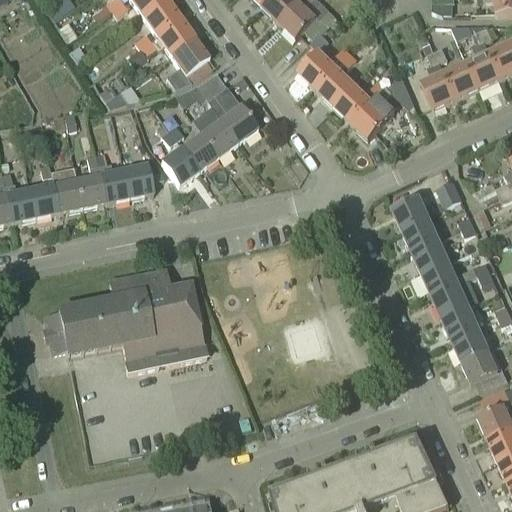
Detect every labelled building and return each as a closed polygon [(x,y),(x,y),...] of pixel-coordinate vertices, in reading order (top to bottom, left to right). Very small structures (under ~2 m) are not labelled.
[(113,0),(103,8),(109,17),(133,0),(123,0),(125,2),(119,7),(113,0)] [(160,0),(133,0),(109,17),(114,23),(121,17),(124,21),(134,13),(141,24),(166,7),(160,0)] [(246,0),(259,12),(270,0),(246,0)] [(289,0),(270,0),(259,12),(277,29),(297,7),(289,0)] [(451,0),(429,0),(430,16),(440,20),(450,20),(449,8),(452,8),(451,0)] [(511,0),(452,0),(452,2),(481,2),(481,7),(494,7),(494,20),(511,20),(511,0)] [(166,7),(141,24),(153,41),(147,46),(149,49),(180,27),(166,7)] [(297,7),(277,29),(295,46),(315,24),(297,7)] [(180,27),(149,49),(155,57),(161,52),(170,64),(194,47),(180,27)] [(57,34),(66,49),(76,43),(67,28),(57,34)] [(476,65),(465,69),(478,96),(500,86),(488,59),(483,49),(490,46),(484,31),(466,32),(474,51),(470,53),(476,65)] [(141,40),(131,48),(138,56),(142,61),(151,54),(141,40)] [(194,47),(170,64),(183,82),(174,89),(179,95),(189,91),(210,76),(204,68),(208,65),(194,47)] [(511,50),(511,49),(488,59),(500,86),(511,80),(511,50)] [(77,51),(67,59),(76,71),(86,63),(77,51)] [(440,55),(433,58),(438,69),(446,66),(440,55)] [(138,56),(125,66),(133,76),(146,66),(142,61),(138,56)] [(317,57),(297,78),(314,95),(335,74),(317,57)] [(433,58),(426,61),(431,72),(438,69),(433,58)] [(349,59),(341,68),(347,74),(356,65),(349,59)] [(465,69),(443,80),(455,107),(478,96),(465,69)] [(335,74),(314,95),(332,112),(352,91),(335,74)] [(129,78),(118,88),(125,97),(137,87),(129,78)] [(215,79),(195,93),(206,109),(199,114),(207,125),(222,115),(214,103),(226,95),(215,79)] [(443,80),(420,90),(432,117),(455,107),(443,80)] [(386,90),(391,99),(397,109),(408,103),(397,84),(386,90)] [(378,87),(370,96),(376,102),(385,93),(378,87)] [(352,91),(332,112),(349,129),(370,108),(352,91)] [(104,94),(98,99),(104,108),(111,103),(104,94)] [(104,108),(108,114),(126,110),(118,98),(111,103),(104,108)] [(370,108),(349,129),(367,146),(387,125),(370,108)] [(239,112),(219,126),(236,150),(256,136),(239,112)] [(63,121),(66,138),(75,136),(72,118),(62,120),(63,121)] [(219,126),(199,140),(217,164),(236,150),(219,126)] [(161,130),(154,136),(166,152),(181,141),(173,131),(165,136),(161,130)] [(199,140),(179,154),(197,178),(217,164),(199,140)] [(179,154),(160,168),(177,192),(197,178),(179,154)] [(100,159),(94,160),(105,210),(128,205),(122,176),(110,179),(108,168),(103,169),(100,159)] [(88,184),(75,186),(81,215),(105,210),(94,160),(83,162),(88,184)] [(54,168),(36,172),(38,182),(56,178),(54,168)] [(146,171),(122,176),(128,205),(152,200),(150,189),(162,186),(160,177),(148,180),(146,171)] [(8,178),(0,179),(0,181),(2,193),(4,201),(10,230),(33,225),(27,196),(12,200),(8,178)] [(75,186),(51,191),(57,220),(81,215),(75,186)] [(451,188),(435,195),(444,214),(459,207),(451,188)] [(506,190),(495,194),(499,202),(509,197),(506,190)] [(51,191),(27,196),(33,225),(57,220),(51,191)] [(511,202),(509,197),(499,202),(502,209),(511,204),(511,202)] [(4,201),(0,202),(0,232),(10,230),(4,201)] [(416,202),(390,214),(400,236),(426,224),(416,202)] [(482,214),(473,217),(480,234),(489,230),(482,214)] [(467,222),(455,227),(463,244),(475,238),(467,222)] [(426,224),(400,236),(410,258),(436,246),(426,224)] [(436,246),(410,258),(420,280),(446,268),(436,246)] [(446,268),(420,280),(430,303),(456,290),(446,268)] [(484,268),(472,274),(482,299),(495,294),(484,268)] [(45,338),(41,338),(42,340),(45,339),(47,349),(44,350),(44,351),(48,350),(50,362),(64,360),(65,363),(67,363),(67,360),(79,357),(80,360),(81,360),(81,357),(93,354),(93,357),(95,357),(95,354),(106,351),(107,354),(109,354),(108,351),(119,348),(120,351),(121,351),(124,369),(123,369),(126,380),(205,363),(202,351),(201,352),(197,333),(198,333),(189,292),(152,300),(148,279),(107,288),(111,307),(110,307),(111,310),(100,313),(99,309),(97,310),(98,313),(87,315),(86,312),(84,313),(85,316),(73,318),(72,315),(70,315),(71,319),(59,321),(58,318),(56,319),(56,322),(42,325),(45,338)] [(456,290),(430,303),(440,325),(466,312),(456,290)] [(511,327),(504,311),(492,317),(500,333),(511,327)] [(466,312),(440,325),(450,347),(476,335),(466,312)] [(476,335),(450,347),(460,369),(486,357),(476,335)] [(486,357),(460,369),(470,391),(473,389),(479,400),(506,388),(501,376),(496,378),(486,357)] [(511,430),(503,411),(476,424),(486,446),(511,433),(511,430)] [(511,433),(486,446),(496,468),(511,460),(511,433)] [(357,464),(325,476),(327,481),(310,487),(308,482),(268,497),(272,511),(446,511),(436,489),(442,487),(437,476),(431,478),(414,442),(373,457),(375,463),(359,469),(357,464)] [(511,460),(496,468),(506,490),(511,487),(511,460)]
